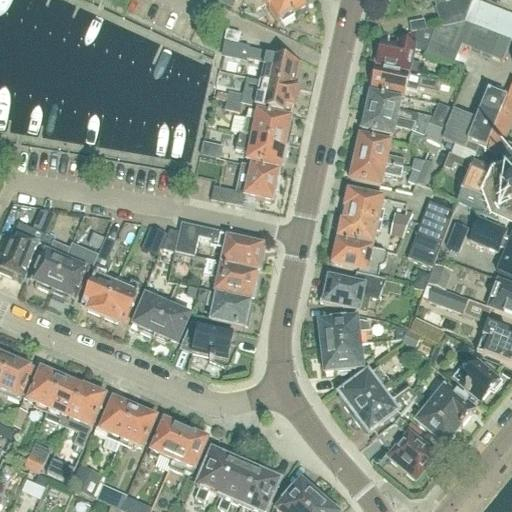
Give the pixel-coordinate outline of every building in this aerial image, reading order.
[(247,0),(241,4),(248,14),(272,0),(258,0),(259,1),(254,5),(250,0),(247,0)] [(272,0),(248,14),(243,17),(243,18),(257,25),(263,21),(259,14),(265,10),(276,27),(305,9),(298,0),(272,0)] [(472,0),(430,0),(435,11),(434,12),(441,32),(464,27),(472,4),(471,4),(472,0)] [(472,4),(464,27),(476,32),(485,9),(472,4)] [(485,9),(476,32),(488,37),(496,14),(485,9)] [(508,18),(496,14),(488,37),(499,42),(508,18)] [(511,19),(508,18),(499,42),(509,46),(509,44),(511,45),(511,44),(511,19)] [(423,61),(451,72),(460,49),(501,65),(509,46),(499,42),(488,37),(476,32),(464,27),(441,32),(433,34),(423,56),(425,57),(423,61)] [(223,44),(236,48),(239,38),(226,34),(223,44)] [(380,47),(375,69),(408,77),(409,76),(417,78),(419,68),(411,66),(414,55),(423,56),(433,34),(417,36),(414,50),(397,46),(396,51),(380,47)] [(265,71),(262,86),(293,93),(299,68),(278,63),(279,60),(248,53),(246,64),(263,67),(262,71),(265,71)] [(437,86),(408,80),(374,72),(369,95),(403,103),(406,90),(435,96),(437,86)] [(293,93),(262,86),(259,99),(248,97),(246,110),(284,118),(286,109),(292,111),(296,93),(293,93)] [(466,146),(478,151),(484,153),(492,134),(498,120),(505,103),(507,98),(495,93),(493,98),(486,95),(475,123),(466,146)] [(227,96),(226,105),(241,108),(243,100),(227,96)] [(365,116),(396,123),(411,126),(407,135),(411,136),(422,141),(430,121),(398,114),(399,105),(369,98),(365,116)] [(241,108),(226,105),(224,114),(239,118),(241,108)] [(443,135),(452,114),(437,108),(429,128),(443,135)] [(475,158),(478,151),(466,146),(475,123),(452,114),(443,135),(429,128),(429,129),(428,128),(431,121),(430,121),(422,141),(418,152),(427,156),(426,160),(433,163),(434,159),(436,159),(441,143),(463,153),(475,158)] [(246,123),(242,139),(287,148),(290,135),(287,134),(290,123),(255,116),(253,125),(246,123)] [(396,123),(365,116),(360,135),(391,142),(394,132),(407,135),(411,126),(396,123)] [(500,138),(506,124),(498,120),(492,134),(500,138)] [(416,152),(418,152),(422,141),(411,136),(406,147),(417,151),(416,152)] [(242,139),(238,138),(234,155),(246,157),(244,165),(279,173),(281,164),(284,164),(287,148),(242,139)] [(359,141),(354,164),(401,174),(404,164),(386,159),(389,148),(359,141)] [(419,177),(426,160),(427,156),(418,152),(416,152),(413,166),(410,165),(408,174),(409,175),(410,173),(419,177)] [(401,174),(354,164),(349,185),(379,191),(382,179),(399,183),(401,174)] [(511,183),(473,167),(456,206),(498,224),(498,223),(510,229),(511,227),(511,183)] [(210,205),(241,211),(243,201),(271,207),(274,193),(277,194),(280,181),(277,181),(278,176),(249,170),(243,198),(213,192),(210,205)] [(347,196),(342,218),(381,227),(383,217),(379,216),(382,203),(347,196)] [(403,263),(427,272),(448,215),(424,206),(403,263)] [(35,253),(38,254),(45,239),(54,217),(40,215),(28,243),(27,243),(25,247),(12,241),(0,267),(0,277),(10,281),(11,278),(22,283),(35,253)] [(381,227),(342,218),(337,241),(372,249),(375,237),(378,237),(381,227)] [(496,276),(511,283),(511,239),(511,241),(506,239),(507,235),(478,222),(468,244),(498,257),(501,249),(507,251),(496,276)] [(179,237),(174,257),(193,261),(198,242),(210,245),(209,249),(217,251),(216,253),(223,254),(220,268),(256,276),(257,273),(260,274),(262,262),(259,262),(262,250),(221,241),(221,237),(180,229),(179,237)] [(169,235),(161,253),(174,257),(179,237),(169,234),(169,235)] [(34,291),(50,298),(64,266),(66,262),(49,255),(54,243),(45,239),(38,254),(42,256),(29,285),(35,288),(34,291)] [(355,278),(377,283),(379,272),(383,271),(385,268),(387,262),(386,258),(383,256),(371,253),(336,245),(330,269),(356,275),(355,278)] [(86,315),(101,321),(116,285),(105,280),(107,276),(109,271),(101,268),(106,255),(100,252),(96,261),(90,276),(94,278),(81,307),(88,310),(86,315)] [(64,266),(50,298),(66,305),(67,302),(73,304),(86,276),(64,266)] [(213,268),(210,280),(210,282),(217,284),(214,297),(249,304),(255,279),(220,271),(220,270),(213,268)] [(327,282),(321,308),(357,316),(361,303),(376,306),(385,285),(377,283),(355,278),(353,288),(327,282)] [(116,285),(101,321),(116,328),(118,323),(125,326),(141,290),(130,286),(128,290),(116,285)] [(487,312),(511,321),(511,290),(498,285),(487,312)] [(137,336),(152,343),(167,309),(172,298),(155,291),(151,302),(145,299),(131,330),(138,333),(137,336)] [(428,306),(461,318),(466,305),(433,292),(428,306)] [(208,299),(206,310),(213,312),(210,326),(243,333),(249,308),(215,301),(208,299)] [(167,309),(152,343),(169,350),(170,347),(176,350),(190,319),(167,309)] [(330,327),(318,328),(320,353),(358,349),(357,337),(369,336),(367,327),(360,326),(356,326),(356,324),(344,325),(344,323),(329,324),(330,327)] [(208,367),(222,373),(224,373),(226,373),(227,373),(227,372),(228,372),(229,371),(229,370),(236,354),(229,351),(232,340),(201,333),(202,331),(190,327),(185,341),(194,345),(190,360),(208,364),(208,367)] [(511,344),(506,342),(507,338),(486,329),(481,343),(487,345),(482,360),(511,371),(511,344)] [(358,349),(320,353),(323,378),(335,376),(335,379),(350,377),(350,375),(361,374),(372,364),(372,359),(360,360),(358,349)] [(0,385),(11,360),(0,355),(0,385)] [(11,360),(0,385),(0,397),(18,405),(31,374),(25,372),(27,367),(11,360)] [(457,388),(480,407),(489,395),(493,398),(502,387),(477,367),(457,388)] [(26,406),(47,415),(61,384),(40,374),(26,406)] [(366,378),(337,399),(353,419),(391,391),(379,374),(369,381),(366,378)] [(47,415),(69,425),(84,392),(82,391),(82,393),(61,384),(47,415)] [(441,397),(432,409),(459,432),(460,431),(458,429),(473,412),(443,387),(437,393),(441,397)] [(391,391),(353,419),(367,439),(374,435),(378,441),(392,429),(409,402),(394,388),(391,391)] [(84,392),(69,425),(91,434),(105,401),(84,392)] [(98,435),(120,445),(135,411),(123,406),(122,408),(112,404),(98,435)] [(459,432),(432,409),(415,427),(444,451),(459,432)] [(135,411),(120,445),(142,454),(155,423),(145,418),(146,416),(135,411)] [(393,459),(389,465),(415,486),(434,463),(405,440),(410,433),(397,423),(392,430),(378,441),(385,450),(393,459)] [(149,456),(171,466),(184,435),(163,425),(149,456)] [(0,441),(9,445),(13,436),(0,430),(0,441)] [(184,435),(171,466),(169,469),(168,472),(182,479),(183,476),(192,479),(207,445),(184,435)] [(208,497),(218,501),(232,465),(210,456),(195,491),(199,492),(194,505),(203,509),(208,497)] [(142,484),(147,472),(132,465),(126,478),(142,484)] [(228,511),(231,506),(241,511),(256,475),(232,465),(218,501),(221,502),(217,511),(228,511)] [(256,475),(241,511),(244,511),(268,511),(280,486),(256,475)] [(310,511),(319,503),(300,486),(293,495),(291,493),(280,505),(282,507),(277,511),(310,511)] [(329,511),(319,503),(310,511),(329,511)]
